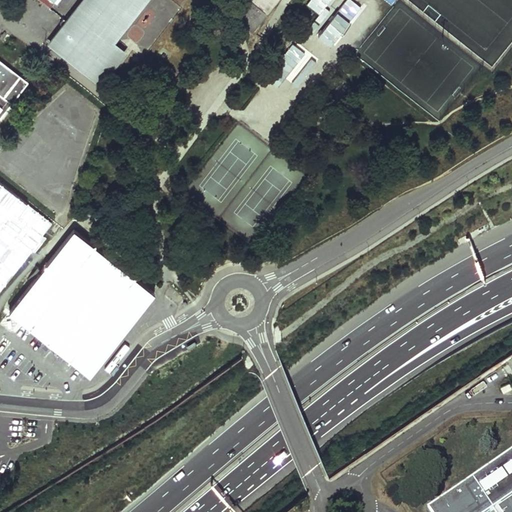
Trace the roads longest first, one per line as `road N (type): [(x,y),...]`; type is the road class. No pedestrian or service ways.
road 1 (motorway): [(511,248),(390,319),(150,511)]
road 2 (residential): [(0,403),(100,407),(157,345),(220,312)]
road 3 (motorway): [(323,414),(423,336),(511,284)]
road 4 (motorway): [(323,414),(511,308)]
road 5 (residential): [(354,484),(449,409),(511,401)]
road 6 (motorway): [(209,511),(323,414)]
road 7 (residential): [(270,371),(325,493)]
